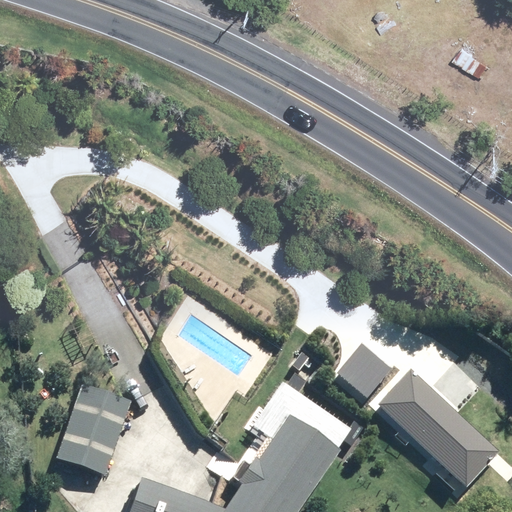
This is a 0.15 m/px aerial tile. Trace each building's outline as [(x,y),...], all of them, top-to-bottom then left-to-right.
[(452,62),(481,81),(489,68),(460,50),(452,62)] [(367,397),(391,368),(362,343),(337,373),(367,397)] [(410,376),(380,407),(466,487),(496,455),(410,376)] [(51,461),(101,478),(127,403),(77,387),(51,461)] [(123,511),(292,511),(333,453),(281,418),(251,464),(248,462),(231,487),(233,489),(217,511),(210,511),(133,484),(123,511)]
